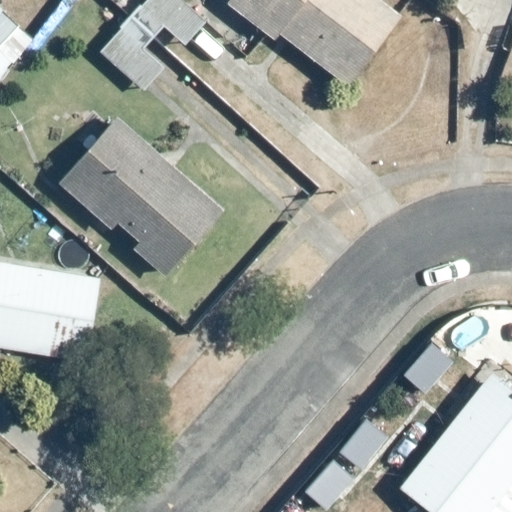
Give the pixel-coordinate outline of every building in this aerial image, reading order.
[(298,0),(346,37),(374,0),(298,0)] [(0,69),(30,37),(0,9),(0,69)] [(168,233),(232,159),(116,58),(52,132),(168,233)] [(0,287),(88,303),(103,222),(0,203),(0,287)] [(471,481),(511,418),(511,339),(476,317),(399,434),(471,481)]
